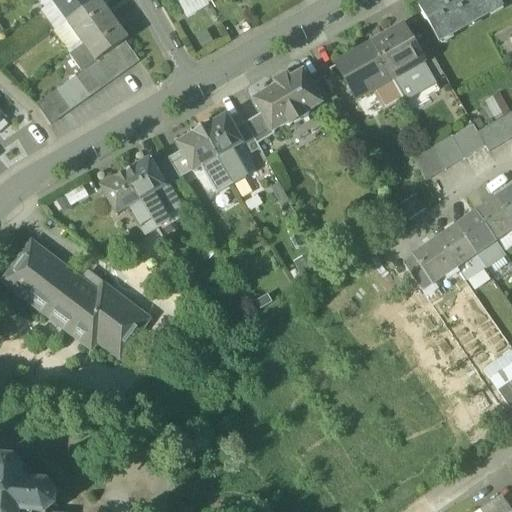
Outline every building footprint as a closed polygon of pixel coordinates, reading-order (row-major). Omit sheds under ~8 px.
[(49,0),(37,0),(45,11),(53,6),(49,0)] [(100,2),(98,0),(61,0),(53,6),(67,25),(100,2)] [(208,6),(204,0),(187,0),(179,5),(187,20),(209,8),(208,6)] [(434,0),(419,9),(439,45),(440,45),(440,44),(451,37),(452,38),(490,16),(489,15),(502,8),(502,9),(503,9),(498,0),(434,0)] [(113,21),(100,2),(67,25),(81,45),(113,21)] [(53,6),(45,11),(40,14),(54,34),(67,25),(53,6)] [(113,21),(81,45),(96,65),(105,58),(115,51),(125,44),(128,42),(113,21)] [(67,25),(54,34),(68,54),(70,53),(81,45),(67,25)] [(372,47),(392,82),(424,64),(404,29),(372,47)] [(214,44),(207,32),(195,38),(202,51),(214,44)] [(125,44),(115,51),(129,71),(139,64),(125,44)] [(86,72),(96,65),(81,45),(70,53),(84,73),(86,72)] [(356,103),(373,93),(392,82),(372,47),(336,67),(356,103)] [(115,51),(105,58),(120,77),(129,71),(115,51)] [(105,58),(96,65),(110,84),(120,77),(105,58)] [(435,61),(425,67),(434,82),(444,76),(435,61)] [(425,67),(424,64),(392,82),(400,95),(412,89),(416,96),(435,85),(434,82),(425,67)] [(96,65),(86,72),(100,91),(110,84),(96,65)] [(84,73),(76,79),(90,99),(100,91),(86,72),(84,73)] [(271,131),(273,134),(283,128),(289,129),(308,117),(311,112),(321,106),(310,87),(307,82),(307,79),(304,75),(301,75),(297,77),(296,79),(289,83),(287,78),(286,77),(284,75),(274,81),(274,83),(275,85),(277,90),(261,99),(259,99),(256,101),(254,104),(255,108),(258,110),(262,116),(271,131)] [(76,79),(66,86),(80,105),(90,99),(76,79)] [(400,95),(392,82),(373,93),(384,114),(404,103),(400,95)] [(66,86),(57,93),(71,112),(80,105),(66,86)] [(400,95),(404,103),(416,96),(412,89),(400,95)] [(57,93),(47,100),(61,119),(71,112),(57,93)] [(511,116),(499,95),(485,104),(496,124),(511,116)] [(51,127),(61,119),(47,100),(37,107),(51,127)] [(496,124),(477,136),(486,150),(488,155),(511,141),(511,115),(511,116),(496,124)] [(262,116),(244,125),(257,147),(274,138),(273,134),(271,131),(262,116)] [(202,133),(218,160),(230,154),(244,179),(245,179),(256,172),(248,159),(245,154),(247,153),(244,147),(235,131),(227,118),(211,126),(202,132),(202,133)] [(208,121),(199,127),(202,132),(211,126),(208,121)] [(247,153),(257,147),(244,125),(235,131),(244,147),(247,153)] [(202,133),(202,132),(199,127),(190,132),(193,138),(202,133)] [(444,173),(486,150),(477,136),(473,128),(452,140),(432,151),(444,173)] [(194,174),(201,170),(218,160),(202,133),(193,138),(178,146),(182,153),(193,173),(194,174)] [(260,152),(257,147),(247,153),(245,154),(248,159),(260,152)] [(425,184),(444,173),(432,151),(413,162),(425,184)] [(182,153),(168,161),(179,181),(193,173),(182,153)] [(246,181),(245,179),(244,179),(230,154),(218,160),(234,188),(246,181)] [(234,188),(218,160),(201,170),(217,198),(234,188)] [(165,189),(179,181),(168,161),(154,169),(165,189)] [(126,176),(141,204),(153,197),(166,190),(165,189),(154,169),(150,162),(126,176)] [(117,218),(130,211),(141,204),(126,176),(101,190),(117,218)] [(279,185),(270,190),(281,210),(290,205),(279,185)] [(82,188),(64,198),(71,210),(89,199),(82,188)] [(178,210),(166,190),(153,197),(165,217),(178,210)] [(511,190),(496,202),(511,224),(511,190)] [(403,222),(388,196),(379,201),(394,227),(403,222)] [(416,196),(398,208),(409,224),(426,212),(416,196)] [(165,217),(153,197),(141,204),(158,232),(169,226),(165,217)] [(511,224),(496,202),(476,215),(496,243),(511,232),(511,224)] [(158,232),(141,204),(130,211),(146,239),(158,232)] [(184,220),(178,210),(165,217),(169,226),(171,228),(184,220)] [(504,256),(496,243),(476,215),(456,229),(479,262),(484,270),(486,269),(504,256)] [(169,226),(158,232),(163,241),(175,234),(171,228),(169,226)] [(456,229),(437,243),(456,271),(464,284),(467,282),(483,271),(484,270),(479,262),(456,229)] [(511,232),(496,243),(505,255),(511,250),(511,232)] [(434,286),(456,271),(437,243),(413,259),(430,284),(432,287),(434,286)] [(97,345),(120,362),(149,322),(104,288),(98,296),(81,282),(32,245),(3,285),(70,336),(76,329),(97,345)] [(322,274),(311,254),(292,264),(304,284),(322,274)] [(511,273),(511,266),(504,256),(486,269),(497,284),(511,273)] [(413,259),(403,266),(416,286),(420,291),(430,284),(413,259)] [(491,283),(483,271),(467,282),(475,294),(491,283)] [(98,296),(104,288),(87,274),(81,282),(98,296)] [(439,292),(434,286),(432,287),(430,284),(420,291),(426,300),(439,292)] [(76,329),(70,336),(91,352),(97,345),(76,329)] [(510,412),(511,410),(511,393),(506,386),(497,393),(510,412)] [(102,404),(116,412),(121,404),(107,396),(102,404)] [(56,511),(57,511),(59,510),(55,508),(56,497),(60,496),(59,494),(55,495),(48,487),(50,483),(48,482),(46,486),(36,485),(36,480),(33,480),(33,484),(30,484),(31,483),(28,481),(29,476),(31,475),(30,473),(28,474),(25,472),(27,472),(27,469),(23,471),(16,462),(18,459),(15,457),(14,461),(3,460),(2,456),(0,456),(0,459),(0,461),(0,511),(56,511)] [(508,511),(501,502),(486,511),(508,511)]
